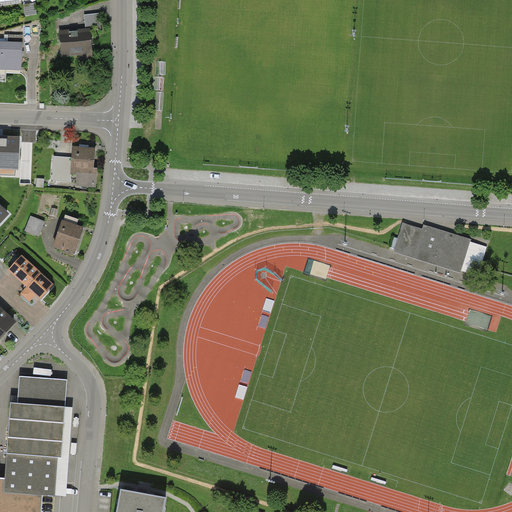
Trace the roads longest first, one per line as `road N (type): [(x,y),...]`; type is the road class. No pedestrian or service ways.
road 1 (residential): [(119,187),(511,215)]
road 2 (residential): [(84,511),(94,397),(49,331)]
road 3 (residential): [(49,331),(82,290),(119,187)]
road 4 (residential): [(116,121),(122,0)]
